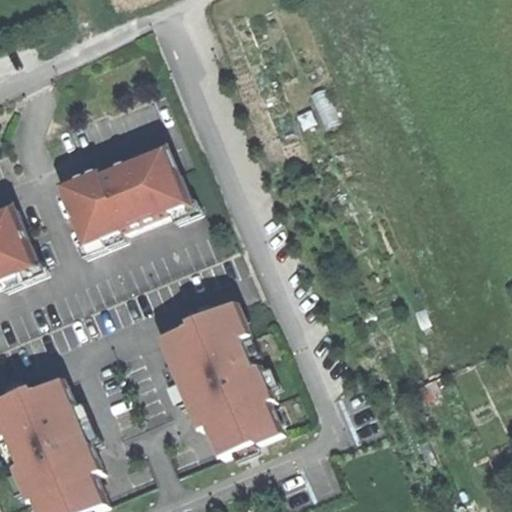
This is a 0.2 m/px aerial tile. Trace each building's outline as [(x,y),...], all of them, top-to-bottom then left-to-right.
[(511,0),(495,0),(500,10),(511,4),(511,0)] [(68,206),(89,268),(108,261),(109,264),(198,234),(186,198),(183,198),(175,174),(123,192),(124,197),(119,199),(112,201),(109,192),(68,206)] [(0,300),(23,293),(22,290),(40,284),(20,223),(0,229),(0,300)] [(198,333),(168,346),(206,434),(213,431),(226,462),(285,437),(273,407),(278,405),(264,372),(259,374),(246,343),(255,340),(242,309),(196,328),(198,333)] [(38,394),(0,409),(0,428),(6,442),(13,439),(26,470),(20,473),(34,506),(39,503),(42,511),(102,511),(112,508),(99,478),(107,475),(69,386),(40,399),(38,394)]
